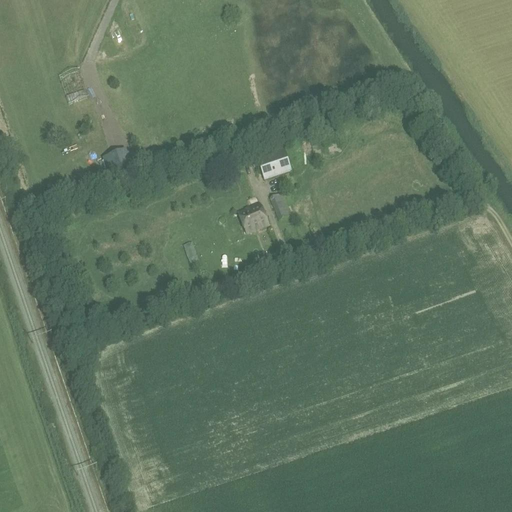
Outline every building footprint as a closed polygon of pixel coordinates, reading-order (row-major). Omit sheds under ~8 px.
[(55,50),(98,39),(95,26),(51,37),(55,50)] [(86,97),(92,95),(87,82),(81,84),(86,97)] [(70,136),(84,132),(77,107),(63,112),(70,136)] [(82,146),(86,157),(109,147),(104,136),(82,146)] [(264,183),(292,171),(282,147),(254,158),(264,183)] [(207,155),(210,160),(225,155),(223,149),(207,155)] [(282,195),(271,200),(279,221),(290,216),(282,195)] [(269,226),(261,205),(238,214),(247,235),(269,226)]
